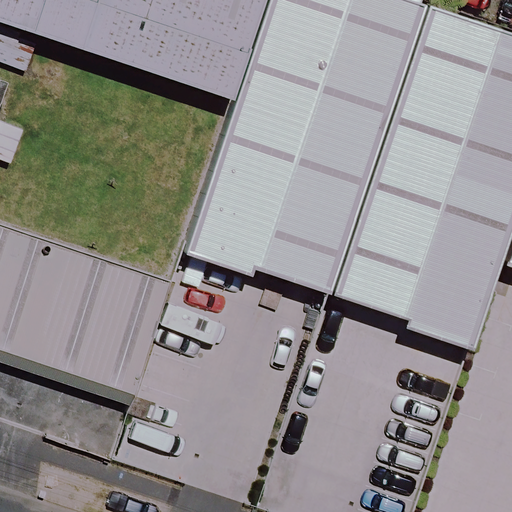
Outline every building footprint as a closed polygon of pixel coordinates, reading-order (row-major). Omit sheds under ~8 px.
[(0,0),(0,24),(234,103),(268,0),(0,0)] [(426,10),(394,0),(268,0),(234,103),(185,259),(251,280),(255,270),(332,295),(426,10)] [(474,354),(511,239),(511,38),(426,10),(332,295),(411,323),(408,333),(474,354)] [(35,49),(0,34),(0,66),(24,76),(35,49)] [(172,284),(0,227),(0,354),(135,398),(172,284)] [(338,363),(345,343),(318,334),(280,449),(305,457),(326,395),(343,401),(354,368),(338,363)]
